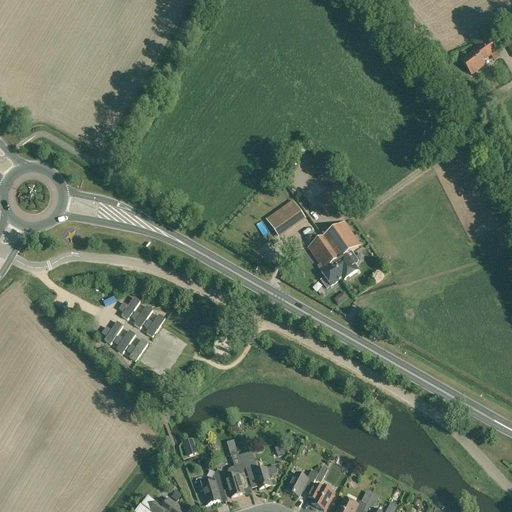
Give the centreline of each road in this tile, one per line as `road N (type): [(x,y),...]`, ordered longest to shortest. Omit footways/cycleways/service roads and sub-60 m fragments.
road 1 (unclassified): [(511,491),(423,405),(202,289),(112,260),(69,255),(36,273),(10,258)]
road 2 (primary): [(499,424),(193,249)]
road 3 (unclassified): [(511,197),(463,113),(372,0)]
road 4 (primary): [(193,249),(129,209),(63,192)]
road 5 (track): [(359,215),(476,132)]
road 6 (primary): [(56,217),(193,249)]
